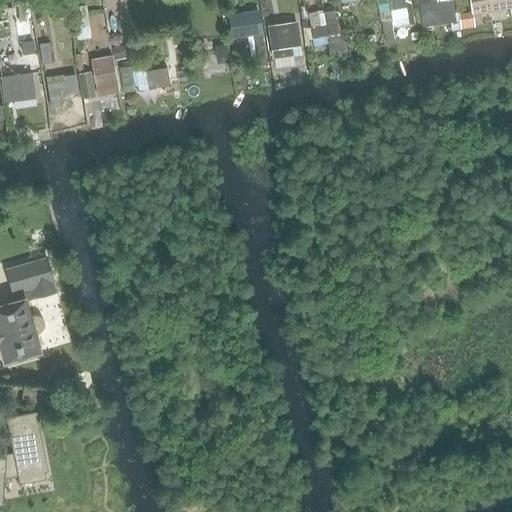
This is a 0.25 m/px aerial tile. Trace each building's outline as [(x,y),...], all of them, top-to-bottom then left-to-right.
[(403,0),(376,0),(386,45),(395,43),(392,29),(409,26),(403,0)] [(424,28),(452,24),(453,31),(461,30),(458,14),(456,14),(454,2),(453,0),(419,0),(421,6),(420,7),(419,7),(423,28),(424,28)] [(508,0),(471,0),(473,14),(474,14),(510,8),(508,0)] [(86,6),(73,8),(78,41),(91,39),(86,6)] [(345,39),(340,40),(334,11),(323,13),(322,13),(324,24),(310,27),(309,27),(311,40),(312,39),(326,37),(327,46),(329,54),(345,51),(344,43),(345,43),(345,39)] [(257,13),(230,18),(233,38),(253,35),(254,45),(262,44),(257,13)] [(472,13),(459,15),(461,29),(475,27),(472,13)] [(297,22),(267,26),(270,52),(271,52),(272,60),(301,56),(300,48),(301,48),(297,22)] [(33,42),(21,44),(22,55),(34,53),(33,42)] [(45,43),(48,61),(58,59),(55,42),(45,43)] [(220,66),(230,64),(226,42),(215,44),(214,44),(218,66),(220,66)] [(125,46),(112,49),(114,61),(128,59),(125,46)] [(93,72),(98,96),(98,98),(99,98),(120,93),(113,57),(92,60),(91,61),(93,72)] [(142,66),(121,69),(124,86),(141,84),(142,89),(146,88),(142,66)] [(98,96),(93,72),(79,75),(78,75),(82,100),(84,100),(98,96)] [(31,75),(3,79),(7,102),(34,99),(31,75)] [(15,109),(35,106),(34,99),(13,102),(15,109)] [(0,354),(3,363),(3,364),(40,353),(39,353),(40,353),(39,350),(39,351),(34,334),(39,333),(42,329),(43,325),(42,320),(39,317),(34,316),(29,317),(25,301),(25,300),(55,291),(46,259),(6,270),(13,294),(14,293),(16,301),(0,305),(0,354)] [(0,505),(2,506),(4,477),(16,475),(18,480),(19,480),(18,478),(44,473),(33,414),(35,413),(34,412),(5,418),(13,456),(5,457),(5,454),(4,453),(4,452),(3,452),(2,452),(0,452),(0,505)]
